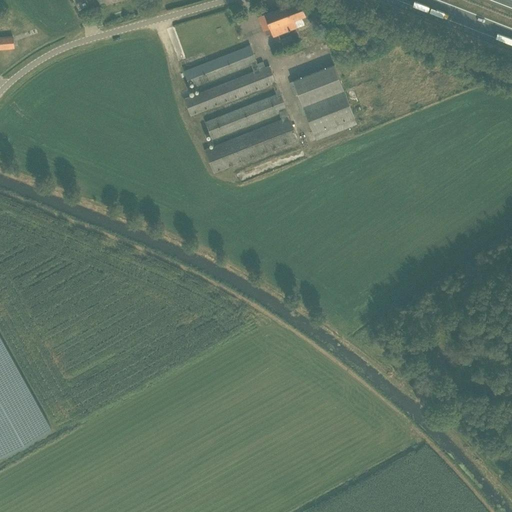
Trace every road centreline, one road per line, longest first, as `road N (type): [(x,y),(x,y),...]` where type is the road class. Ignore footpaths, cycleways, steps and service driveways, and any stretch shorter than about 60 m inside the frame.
road 1 (unclassified): [(247,0),(91,39),(43,59),(0,95)]
road 2 (unclassified): [(511,69),(338,0)]
